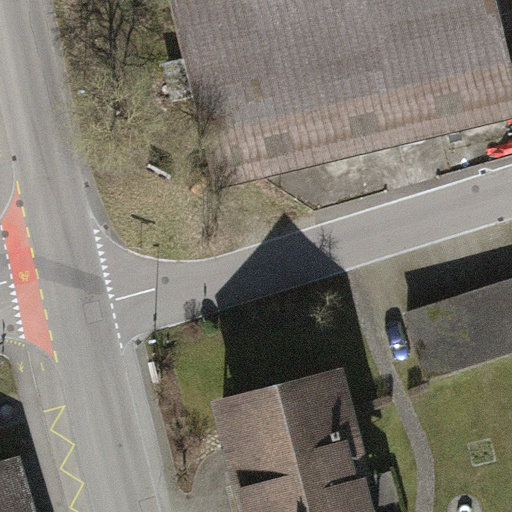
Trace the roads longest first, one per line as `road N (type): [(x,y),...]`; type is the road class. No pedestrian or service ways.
road 1 (residential): [(79,301),(237,277),(511,192)]
road 2 (secondary): [(13,0),(79,301)]
road 3 (secondary): [(79,301),(128,511)]
